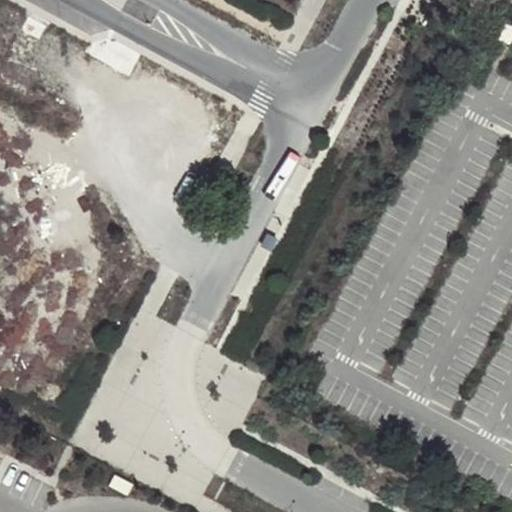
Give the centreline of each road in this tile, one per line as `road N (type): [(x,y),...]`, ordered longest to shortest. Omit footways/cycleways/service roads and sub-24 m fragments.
road 1 (unclassified): [(330,511),(215,452),(189,418),(179,381),(183,353),(314,99)]
road 2 (unclassified): [(75,0),(172,51),(314,99)]
road 3 (track): [(132,119),(147,213),(167,241),(225,270)]
road 4 (unclassified): [(314,99),(160,0)]
